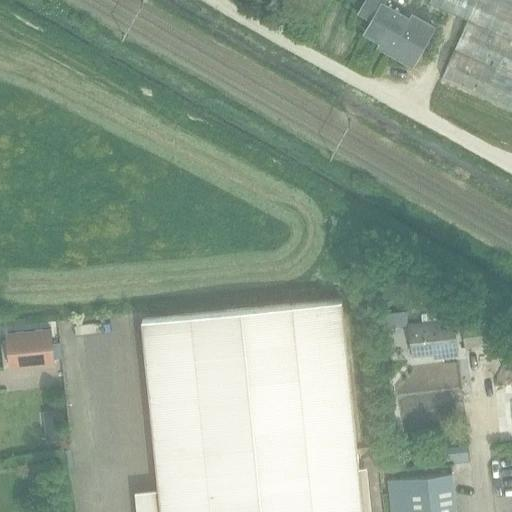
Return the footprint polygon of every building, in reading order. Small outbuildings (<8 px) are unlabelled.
[(409,19),(382,4),(383,0),(365,0),(359,12),(372,19),(365,31),(381,40),(379,45),(387,49),(386,49),(412,64),(433,27),(411,15),(409,19)] [(511,0),(429,0),(429,2),(467,19),(441,77),(511,108),(511,0)] [(362,511),(341,297),(142,318),(160,511),(362,511)] [(386,314),(378,314),(381,339),(389,338),(388,326),(407,324),(406,310),(386,312),(386,314)] [(453,317),(438,319),(437,311),(421,313),(422,321),(408,323),(412,355),(440,351),(441,355),(457,353),(453,317)] [(495,320),(462,324),(464,346),(498,343),(495,320)] [(6,332),(10,367),(54,363),(50,327),(6,332)] [(62,429),(52,431),(54,447),(64,445),(62,429)] [(70,450),(58,451),(60,466),(71,465),(70,450)] [(463,457),(451,459),(453,476),(466,474),(463,457)] [(390,493),(453,486),(451,471),(388,477),(390,493)] [(391,509),(454,502),(453,486),(390,493),(391,509)] [(391,511),(455,511),(454,502),(391,509),(391,511)]
